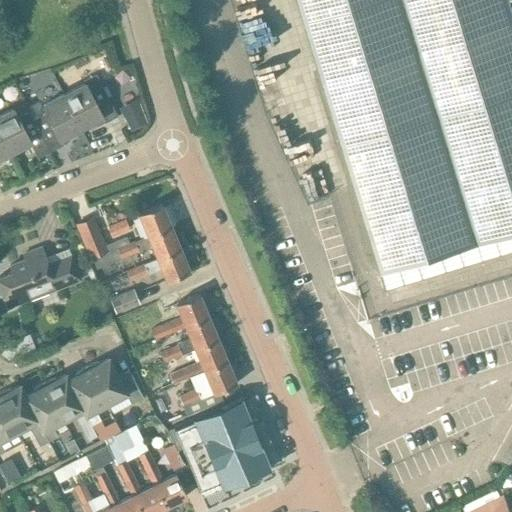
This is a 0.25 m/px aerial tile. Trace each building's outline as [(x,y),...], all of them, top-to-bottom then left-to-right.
[(511,12),(508,0),(298,0),(387,288),(382,273),(511,233),(511,12)] [(275,29),(243,38),(263,112),(295,103),(287,75),(277,78),(273,64),(284,61),(275,29)] [(84,83),(63,95),(81,129),(102,118),(104,123),(118,116),(101,84),(97,75),(83,82),(84,83)] [(63,95),(42,106),(41,103),(28,109),(30,112),(34,119),(50,152),(63,145),(60,139),(81,129),(63,95)] [(120,109),(131,133),(148,124),(137,101),(120,109)] [(30,112),(17,119),(12,109),(0,114),(0,136),(9,154),(30,143),(38,158),(50,152),(34,119),(30,112)] [(0,158),(9,154),(0,136),(0,158)] [(138,213),(146,232),(147,236),(171,226),(161,204),(138,213)] [(90,258),(107,251),(93,217),(76,224),(90,258)] [(128,229),(125,219),(107,226),(111,236),(128,229)] [(138,251),(151,246),(157,258),(180,249),(171,226),(147,236),(128,243),(126,236),(105,245),(108,253),(92,259),(96,269),(139,252),(138,251)] [(10,265),(13,272),(0,276),(0,286),(8,308),(80,280),(71,256),(47,264),(41,248),(24,254),(26,259),(10,265)] [(126,271),(130,280),(160,268),(166,281),(189,272),(180,249),(157,258),(126,271)] [(140,304),(134,290),(110,300),(115,314),(140,304)] [(151,330),(154,339),(155,339),(185,327),(208,317),(199,294),(181,301),(178,292),(159,300),(163,309),(176,304),(181,317),(151,330)] [(195,349),(218,339),(208,317),(185,327),(195,349)] [(195,349),(200,361),(168,374),(173,385),(204,372),(204,371),(227,361),(218,339),(195,349)] [(164,362),(182,355),(178,344),(160,352),(164,362)] [(98,362),(86,366),(106,404),(125,393),(131,404),(142,397),(130,374),(120,380),(108,359),(99,363),(98,362)] [(236,384),(227,361),(204,371),(204,372),(213,393),(201,399),(197,390),(178,397),(186,415),(222,401),(219,391),(236,384)] [(82,409),(88,420),(91,425),(100,420),(94,410),(106,404),(86,366),(75,374),(76,376),(68,380),(83,409),(82,409)] [(43,382),(63,420),(74,414),(88,440),(96,436),(91,425),(88,420),(82,409),(83,409),(68,380),(66,375),(57,380),(56,378),(43,382)] [(33,392),(26,396),(25,397),(37,420),(36,420),(48,441),(57,436),(52,426),(63,420),(43,382),(33,390),(33,392)] [(0,392),(0,398),(17,431),(28,424),(40,445),(48,441),(36,420),(37,420),(25,397),(26,396),(20,386),(11,391),(10,389),(0,392)] [(0,453),(3,452),(0,445),(0,439),(17,431),(0,398),(0,453)] [(255,438),(254,436),(239,401),(171,430),(192,481),(202,477),(207,488),(266,464),(262,455),(275,450),(268,433),(255,438)] [(139,511),(154,511),(164,507),(153,485),(141,491),(113,435),(106,438),(103,439),(106,445),(112,457),(131,496),(139,511)] [(68,444),(66,450),(69,456),(79,450),(74,441),(68,444)] [(135,449),(153,485),(164,507),(186,496),(175,474),(163,480),(148,450),(147,451),(144,444),(135,449)] [(112,511),(139,511),(131,496),(119,502),(100,462),(112,457),(106,445),(85,455),(91,466),(103,493),(112,511)] [(66,477),(76,472),(91,466),(85,455),(71,462),(53,472),(59,483),(67,479),(66,477)] [(0,463),(1,466),(0,466),(0,469),(6,481),(17,475),(10,461),(9,462),(7,460),(0,463)] [(511,474),(510,474),(502,486),(504,488),(511,487),(511,474)] [(72,486),(73,488),(85,511),(112,511),(103,493),(90,500),(81,481),(72,486)] [(510,511),(505,494),(468,511),(510,511)]
